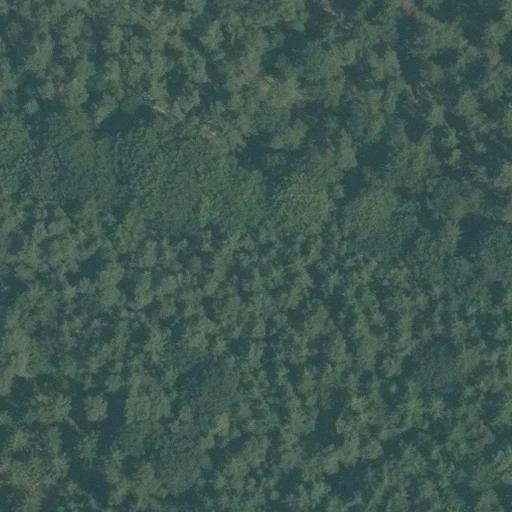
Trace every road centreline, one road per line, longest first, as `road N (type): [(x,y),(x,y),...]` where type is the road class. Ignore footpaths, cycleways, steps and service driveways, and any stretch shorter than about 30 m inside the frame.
road 1 (track): [(0,161),(338,227),(511,279)]
road 2 (track): [(511,255),(257,0)]
